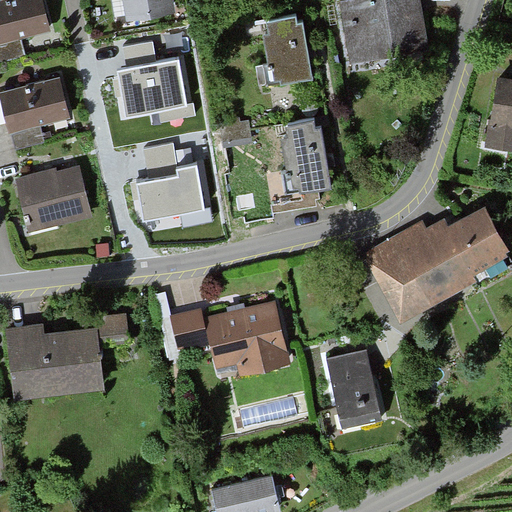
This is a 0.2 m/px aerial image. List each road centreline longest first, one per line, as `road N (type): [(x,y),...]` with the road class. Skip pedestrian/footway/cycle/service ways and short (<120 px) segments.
road 1 (residential): [(480,0),(438,140),(411,193),(384,214),(252,253),(0,284)]
road 2 (residential): [(366,511),(511,434)]
